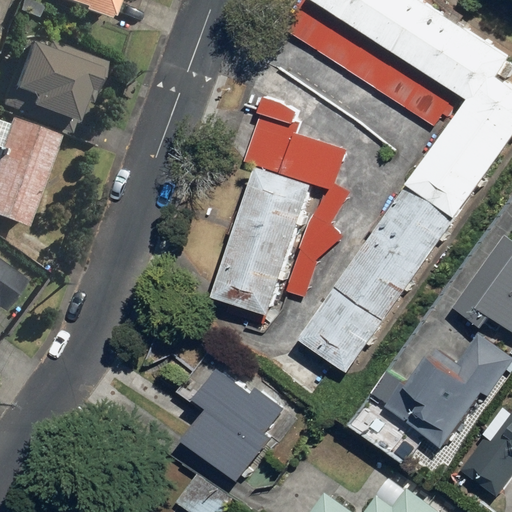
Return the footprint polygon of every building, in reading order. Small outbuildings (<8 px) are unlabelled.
[(65,0),(104,16),(110,0),(65,0)] [(511,47),(439,0),(317,0),(297,31),(443,126),(468,88),(479,96),(312,334),(361,368),(511,152),(511,75),(510,74),(511,71),(511,47)] [(44,45),(24,38),(8,82),(27,90),(23,100),(72,119),(85,86),(95,89),(106,59),(47,37),(44,45)] [(58,131),(9,114),(6,123),(0,120),(0,215),(25,224),(58,131)] [(230,309),(275,323),(303,232),(311,235),(294,287),(312,293),(323,257),(349,235),(338,222),(356,190),(342,182),(352,148),(262,120),(250,159),(264,163),(224,291),(234,295),(230,309)] [(499,313),(511,321),(511,234),(462,304),(491,325),(499,313)] [(0,302),(19,275),(0,261),(0,302)] [(451,447),(490,389),(495,392),(511,367),(511,349),(489,334),(485,341),(479,337),(464,359),(441,343),(415,380),(411,377),(392,406),(451,447)] [(215,404),(191,435),(247,478),(278,438),(282,441),(298,421),(286,412),(292,404),(263,382),(259,387),(227,362),(202,394),(215,404)] [(511,419),(501,435),(494,431),(467,468),(506,496),(511,487),(511,419)] [(361,511),(333,491),(316,511),(446,511),(393,473),(364,511),(361,511)] [(195,480),(181,500),(198,511),(226,511),(231,505),(195,480)]
